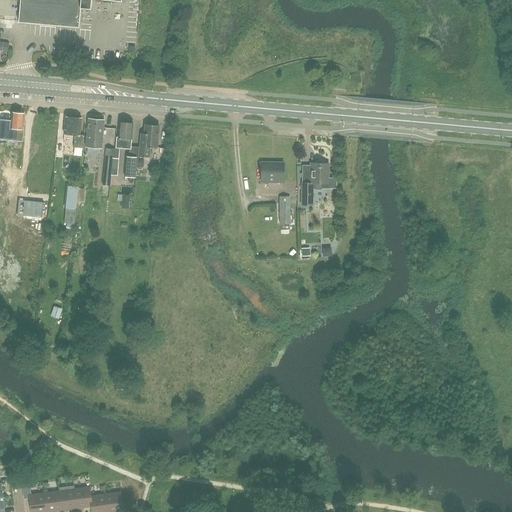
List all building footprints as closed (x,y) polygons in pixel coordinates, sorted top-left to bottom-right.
[(106,0),(121,1),(121,0),(20,0),(18,22),(78,27),(80,7),(90,8),(90,0),(106,0)] [(21,149),(24,113),(12,112),(10,128),(10,134),(15,134),(15,139),(13,139),(12,148),(21,149)] [(64,133),(75,134),(73,147),(82,148),(83,135),(79,135),(81,118),(65,117),(64,133)] [(101,148),(104,120),(88,119),(85,147),(101,148)] [(118,159),(119,148),(130,149),(133,123),(120,122),(118,137),(116,137),(116,148),(115,148),(114,159),(118,159)] [(157,148),(159,125),(145,124),(144,133),(140,133),(138,156),(149,157),(150,147),(157,148)] [(102,185),(110,186),(114,149),(105,148),(102,185)] [(12,166),(23,166),(23,153),(12,153),(12,166)] [(135,178),(137,157),(126,156),(124,177),(135,178)] [(261,163),(261,182),(283,182),(284,163),(275,163),(274,162),(274,163),(270,163),(270,162),(269,162),(269,163),(261,163)] [(328,178),(328,163),(310,163),(310,173),(302,173),(302,205),(313,205),(313,188),(315,190),(321,190),(322,188),(325,188),(336,188),(336,178),(328,178)] [(12,170),(13,198),(22,198),(20,169),(12,170)] [(76,203),(77,188),(77,186),(65,185),(63,208),(66,208),(64,223),(74,224),(76,203)] [(279,224),(290,224),(290,196),(279,196),(279,224)] [(44,200),(27,199),(26,212),(43,214),(44,200)] [(62,318),(65,308),(56,305),(53,316),(62,318)] [(78,510),(75,490),(74,490),(73,485),(58,487),(59,492),(61,492),(62,510),(72,509),(72,511),(78,510)] [(30,486),(22,487),(24,499),(30,498),(30,496),(31,496),(30,486)] [(92,506),(92,498),(90,488),(75,490),(78,510),(83,510),(83,507),(92,506)] [(53,511),(62,510),(61,492),(59,492),(45,494),(47,511),(53,511)] [(107,495),(108,511),(117,511),(124,511),(121,493),(107,495)] [(47,511),(45,494),(31,496),(30,496),(30,498),(31,511),(47,511)] [(108,511),(107,495),(92,498),(92,506),(92,511),(108,511)]
